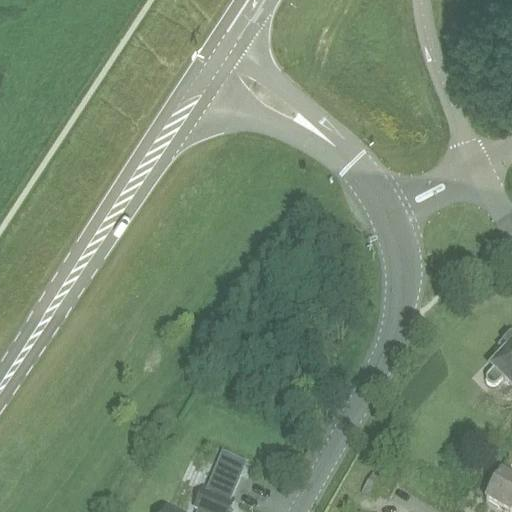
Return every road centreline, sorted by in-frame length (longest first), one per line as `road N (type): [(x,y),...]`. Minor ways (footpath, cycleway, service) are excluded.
road 1 (primary): [(0,386),(214,59)]
road 2 (unclassified): [(299,511),(397,326),(406,280),(387,213)]
road 3 (unclassified): [(387,213),(352,160),(214,59)]
road 4 (unclassified): [(479,171),(438,72),(421,0)]
